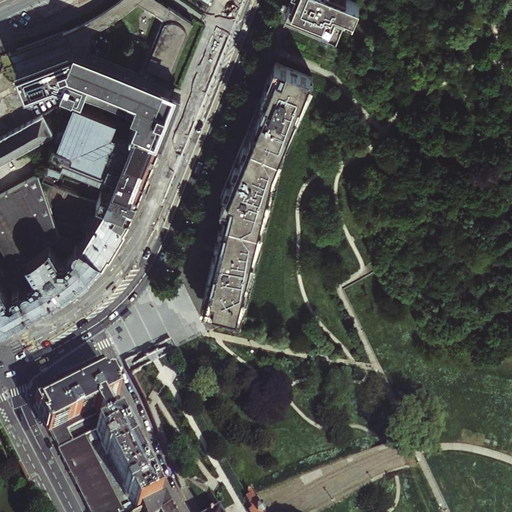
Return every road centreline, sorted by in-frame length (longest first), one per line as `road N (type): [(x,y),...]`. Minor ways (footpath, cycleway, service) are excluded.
road 1 (tertiary): [(245,0),(153,211),(113,277),(64,323),(0,355)]
road 2 (tertiary): [(91,325),(120,300),(157,244),(263,0)]
road 3 (residential): [(91,325),(182,511)]
road 4 (tertiary): [(75,511),(2,373)]
road 5 (tertiary): [(0,402),(56,511)]
